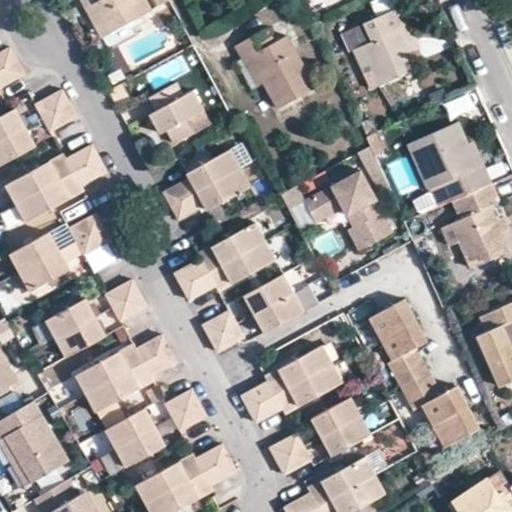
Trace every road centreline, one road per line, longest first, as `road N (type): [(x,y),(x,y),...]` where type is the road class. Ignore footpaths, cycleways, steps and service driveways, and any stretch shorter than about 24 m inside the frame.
road 1 (unknown): [(207,372),(366,282),(401,273),(420,290),(470,401)]
road 2 (residential): [(257,511),(259,464),(151,274)]
road 3 (residential): [(130,172),(35,0)]
